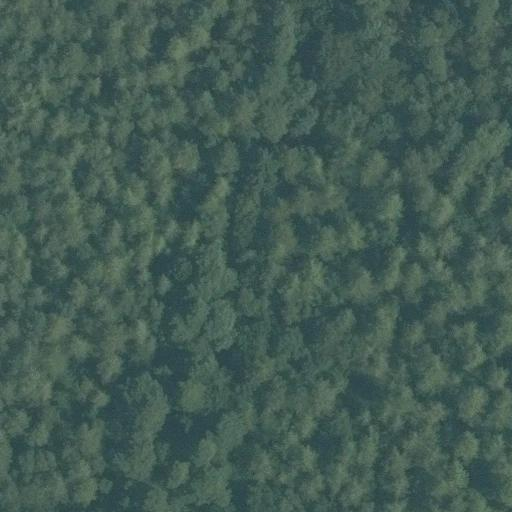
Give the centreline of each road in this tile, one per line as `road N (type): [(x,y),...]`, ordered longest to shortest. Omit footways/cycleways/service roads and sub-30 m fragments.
road 1 (track): [(222,511),(246,146)]
road 2 (track): [(511,165),(246,146)]
